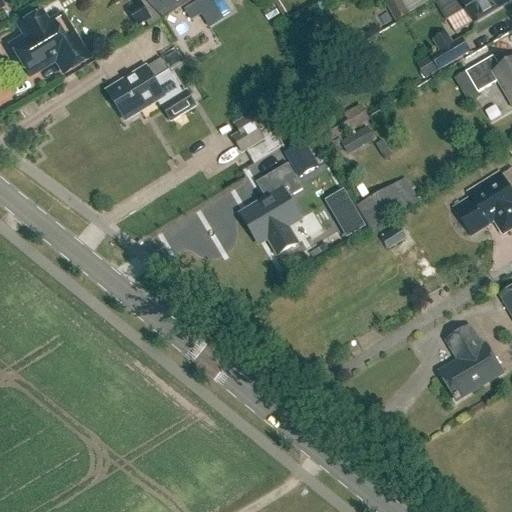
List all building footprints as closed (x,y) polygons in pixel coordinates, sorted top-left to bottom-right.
[(210,0),(199,0),(183,10),(190,22),(200,16),(209,29),(223,20),(210,0)] [(396,22),(408,15),(399,0),(395,0),(386,5),(396,22)] [(509,3),(507,0),(434,0),(433,1),(446,22),(466,10),(474,23),(509,3)] [(137,26),(150,19),(140,3),(128,11),(137,26)] [(47,26),(40,15),(19,27),(26,39),(11,48),(28,77),(56,60),(64,74),(87,60),(62,17),(47,26)] [(461,40),(432,57),(417,66),(425,79),(469,54),(461,40)] [(511,62),(500,69),(493,57),(466,73),(478,94),(498,82),(511,106),(511,62)] [(155,81),(147,69),(108,93),(126,122),(159,102),(172,123),(196,109),(187,93),(183,95),(170,72),(155,81)] [(254,164),(284,146),(272,127),(261,109),(234,126),(239,134),(232,139),(242,155),(247,152),(254,164)] [(300,179),(318,168),(304,144),(286,154),(300,179)] [(268,201),(249,213),(265,240),(267,239),(277,256),(297,244),(287,227),(299,220),(287,199),(302,190),(288,166),(258,184),(268,201)] [(503,237),(511,230),(511,190),(501,173),(469,193),(472,198),(454,209),(472,237),(494,223),(503,237)] [(371,230),(408,208),(395,185),(358,207),(371,230)] [(365,228),(344,193),(327,203),(347,238),(365,228)] [(393,243),(399,252),(414,242),(409,233),(393,243)] [(511,314),(511,289),(501,296),(511,314)] [(483,349),(471,328),(449,341),(461,362),(441,373),(457,401),(504,373),(487,346),(483,349)]
